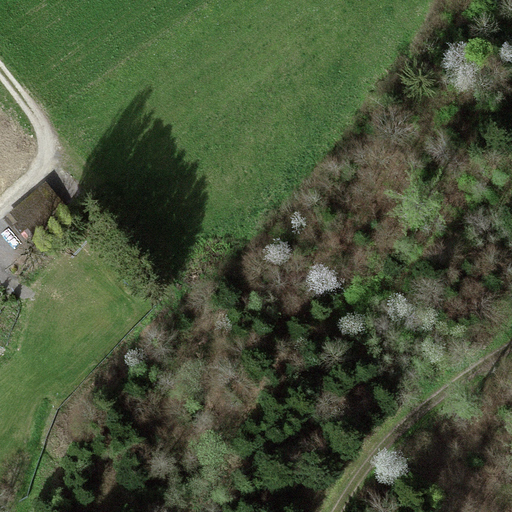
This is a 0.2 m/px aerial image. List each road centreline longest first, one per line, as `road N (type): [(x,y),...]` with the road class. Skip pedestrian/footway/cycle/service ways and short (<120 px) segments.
road 1 (track): [(329,511),(376,441),(511,352)]
road 2 (track): [(73,169),(0,72)]
